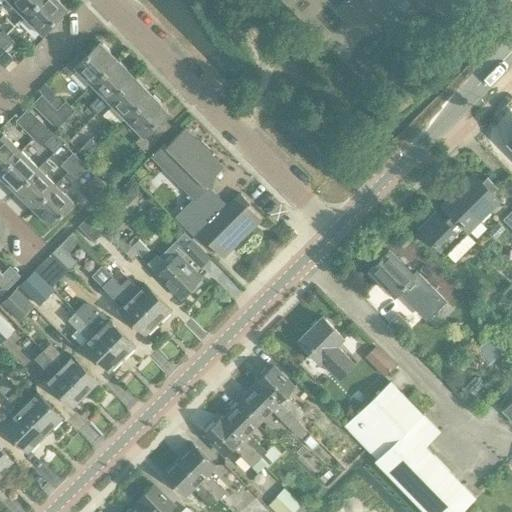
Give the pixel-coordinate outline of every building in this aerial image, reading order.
[(40,0),(7,0),(24,16),(40,0)] [(67,9),(57,0),(40,0),(24,16),(42,34),(67,9)] [(0,48),(1,50),(3,48),(11,39),(2,30),(0,32),(0,48)] [(92,85),(117,60),(100,42),(86,56),(81,50),(63,69),(69,75),(75,68),(92,85)] [(13,59),(3,48),(1,50),(0,48),(0,63),(4,68),(13,59)] [(134,77),(133,77),(117,60),(92,85),(101,94),(92,103),(100,111),(109,102),(134,77)] [(126,119),(151,94),(134,77),(109,102),(126,119)] [(170,126),(164,120),(162,117),(168,112),(151,94),(126,119),(142,136),(136,142),(144,151),(170,126)] [(47,120),(55,111),(57,110),(42,95),(32,105),(47,120)] [(55,111),(65,121),(75,111),(65,101),(57,110),(55,111)] [(34,138),(45,126),(28,109),(16,121),(34,138)] [(47,120),(57,129),(65,121),(55,111),(47,120)] [(45,126),(34,138),(41,145),(52,133),(45,126)] [(195,199),(209,189),(212,186),(212,178),(223,167),(210,155),(210,150),(201,141),(196,141),(184,128),(166,146),(163,144),(152,155),(195,199)] [(0,172),(21,151),(3,134),(0,137),(0,172)] [(91,138),(78,151),(86,159),(99,146),(91,138)] [(0,176),(15,191),(38,168),(21,151),(0,172),(0,176)] [(68,173),(80,160),(73,153),(60,165),(68,173)] [(52,167),(45,160),(38,168),(15,191),(32,208),(55,185),(55,184),(45,175),(52,167)] [(80,160),(68,173),(75,179),(87,167),(80,160)] [(95,175),(79,191),(90,201),(106,185),(95,175)] [(436,212),(419,229),(439,249),(440,248),(445,254),(446,254),(455,262),(477,240),(469,231),(499,201),(491,193),(497,187),(487,177),(481,183),(474,175),(442,206),(449,213),(443,219),(436,212)] [(69,184),(62,177),(55,184),(55,185),(32,208),(50,225),(73,202),(62,191),(69,184)] [(260,219),(247,205),(250,203),(240,193),(227,207),(209,189),(195,199),(176,217),(197,238),(200,235),(222,257),(260,219)] [(511,210),(503,220),(511,229),(511,210)] [(93,242),(104,232),(88,216),(78,227),(93,242)] [(53,252),(70,269),(77,262),(67,253),(78,242),(71,234),(53,252)] [(137,253),(131,247),(128,244),(121,237),(116,243),(131,259),(137,253)] [(137,253),(142,258),(149,250),(138,239),(131,247),(137,253)] [(210,257),(192,239),(167,264),(160,256),(157,253),(147,263),(158,273),(157,274),(181,298),(190,289),(193,291),(202,282),(200,279),(201,278),(195,272),(210,257)] [(400,290),(419,309),(436,291),(426,281),(421,286),(412,277),(414,276),(389,250),(370,269),(395,295),(400,290)] [(51,288),(70,269),(53,252),(34,271),(51,288)] [(37,302),(51,288),(34,271),(20,286),(37,302)] [(140,289),(128,278),(122,271),(115,278),(157,321),(170,309),(145,284),(140,289)] [(157,321),(115,278),(112,276),(103,285),(116,299),(118,297),(125,304),(120,309),(145,334),(157,321)] [(506,298),(511,291),(511,288),(506,282),(498,290),(506,298)] [(19,320),(33,305),(16,288),(2,303),(19,320)] [(134,345),(109,320),(97,309),(95,306),(84,303),(76,312),(85,321),(121,357),(134,345)] [(84,345),(109,370),(121,357),(85,321),(76,312),(68,319),(78,329),(89,340),(84,345)] [(0,343),(9,335),(1,328),(7,322),(0,314),(0,343)] [(397,314),(388,323),(402,338),(412,328),(397,314)] [(356,362),(337,344),(343,338),(322,316),(298,340),(319,362),(320,361),(339,379),(356,362)] [(67,361),(56,350),(50,344),(43,351),(85,393),(97,381),(72,356),(67,361)] [(396,365),(376,345),(364,357),(384,376),(396,365)] [(72,406),(85,393),(43,351),(36,359),(53,376),(48,381),(72,406)] [(297,421),(305,413),(291,400),(286,394),(293,387),(272,366),(257,381),(259,383),(297,421)] [(24,399),(16,391),(1,376),(0,377),(0,390),(44,434),(61,417),(37,393),(26,403),(23,400),(24,399)] [(390,382),(345,426),(377,459),(374,461),(423,511),(459,511),(475,497),(474,496),(425,446),(440,432),(394,385),(390,382)] [(306,429),(297,421),(259,383),(257,386),(241,402),(259,421),(271,409),(276,415),(290,428),(299,437),(299,436),(304,432),(306,429)] [(0,390),(0,423),(27,451),(44,434),(0,390)] [(511,400),(502,410),(511,419),(511,400)] [(247,432),(259,421),(241,402),(224,419),(222,421),(266,465),(265,466),(267,468),(270,465),(276,460),(281,454),(272,445),(266,451),(253,438),(247,432)] [(266,465),(222,421),(219,418),(204,433),(225,454),(232,447),(238,453),(251,466),(258,473),(265,466),(266,465)] [(353,437),(335,455),(347,467),(365,449),(353,437)] [(219,498),(226,491),(207,472),(214,465),(193,444),(178,459),(218,499),(219,498)] [(0,472),(3,475),(15,463),(0,447),(0,472)] [(212,506),(218,499),(178,459),(164,473),(184,495),(192,487),(197,493),(211,507),(212,506)] [(190,511),(187,509),(184,511),(166,511),(174,505),(153,484),(137,499),(140,502),(150,511),(190,511)] [(276,496),(293,511),(294,511),(302,504),(284,487),(276,496)] [(219,498),(218,499),(231,511),(235,511),(241,507),(226,491),(219,498)] [(293,511),(276,496),(268,505),(275,511),(293,511)] [(150,511),(140,502),(138,504),(129,511),(150,511)]
